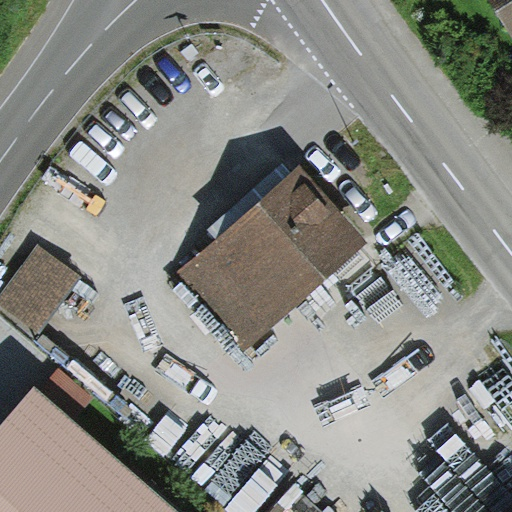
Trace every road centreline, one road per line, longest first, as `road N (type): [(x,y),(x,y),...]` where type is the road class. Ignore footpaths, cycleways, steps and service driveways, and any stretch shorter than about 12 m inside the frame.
road 1 (secondary): [(511,252),(322,0)]
road 2 (tertiary): [(0,165),(136,0)]
